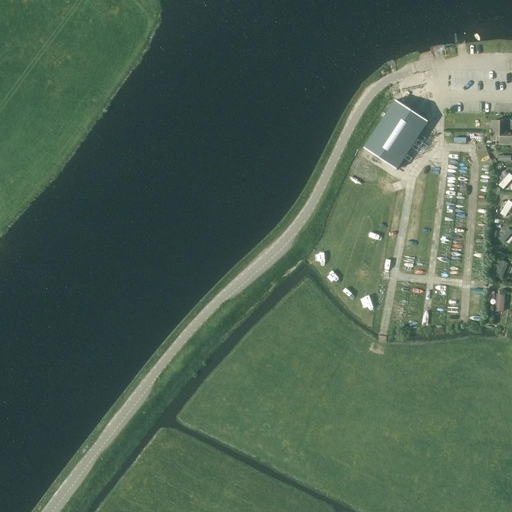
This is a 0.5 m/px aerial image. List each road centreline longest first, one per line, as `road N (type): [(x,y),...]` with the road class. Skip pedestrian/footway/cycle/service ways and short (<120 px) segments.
road 1 (unclassified): [(47,511),(168,355),(301,219),(363,102),(397,75)]
road 2 (track): [(125,39),(37,158),(0,186)]
